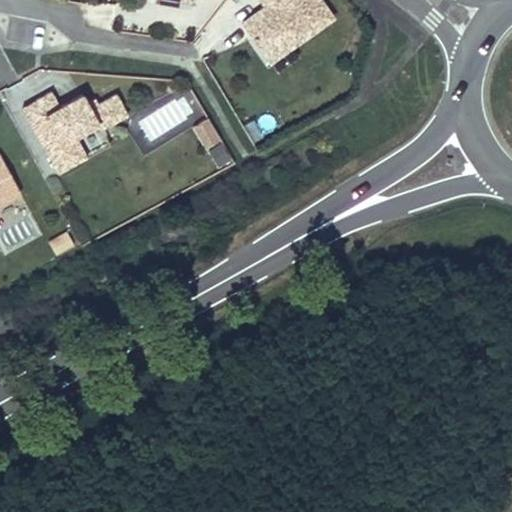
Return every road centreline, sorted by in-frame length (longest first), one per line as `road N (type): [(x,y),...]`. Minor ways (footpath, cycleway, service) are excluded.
road 1 (primary): [(0,402),(324,225)]
road 2 (primary): [(465,93),(426,143),(324,225)]
road 3 (primary): [(324,225),(444,190),(511,184)]
road 4 (residential): [(0,4),(46,10),(92,40),(180,52)]
